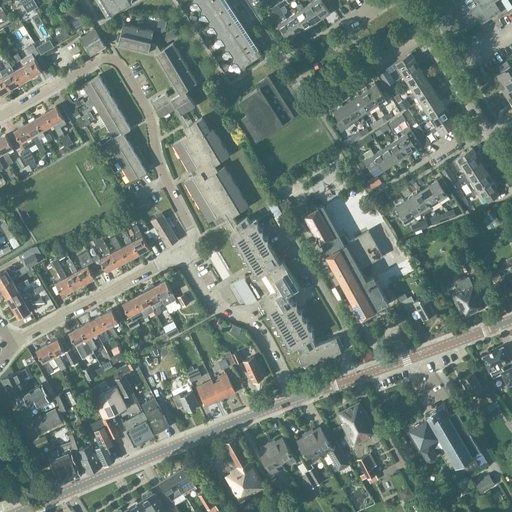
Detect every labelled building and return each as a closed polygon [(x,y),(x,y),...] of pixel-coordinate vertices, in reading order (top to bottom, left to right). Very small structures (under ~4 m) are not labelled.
[(102,0),(111,15),(132,3),(132,2),(131,2),(130,0),(102,0)] [(256,49),(244,31),(223,0),(192,0),(192,3),(193,3),(193,0),(198,1),(202,7),(201,7),(200,15),(201,15),(201,12),(206,13),(209,19),(208,27),(209,27),(209,24),(214,25),(217,31),(216,39),(217,39),(217,36),(222,37),(225,43),(224,51),(225,48),(230,49),(233,55),(232,63),(233,60),(238,61),(241,67),(241,68),(246,69),(247,64),(263,54),(259,48),(256,49)] [(284,0),(278,4),(281,8),(287,4),(284,0)] [(322,18),(323,18),(323,19),(326,17),(325,17),(331,13),(322,0),(315,0),(312,2),(322,18)] [(338,0),(332,0),(339,9),(343,7),(338,0)] [(445,0),(463,27),(463,28),(479,18),(482,24),(486,21),(501,12),(495,2),(497,0),(445,0)] [(322,18),(312,2),(304,8),(314,24),(315,23),(315,24),(318,23),(317,22),(322,18)] [(26,10),(22,4),(15,9),(18,14),(26,10)] [(281,8),(278,4),(272,8),(275,12),(281,8)] [(281,8),(275,12),(279,18),(281,17),(285,14),(281,8)] [(314,24),(304,8),(296,13),(306,29),(307,30),(310,28),(309,27),(314,24)] [(511,30),(511,13),(507,9),(498,18),(511,30)] [(0,13),(0,20),(2,24),(8,20),(4,11),(0,13)] [(306,29),(296,13),(287,18),(298,34),(299,35),(301,33),(301,32),(306,29)] [(298,34),(287,18),(285,14),(281,17),(283,21),(279,24),(289,40),(290,40),(293,39),(292,38),(298,34)] [(124,24),(119,42),(149,50),(154,31),(124,24)] [(24,26),(20,28),(24,35),(28,32),(24,26)] [(91,54),(105,46),(95,29),(81,37),(91,54)] [(56,36),(59,41),(70,35),(67,30),(56,36)] [(50,40),(38,47),(42,54),(54,47),(50,40)] [(198,82),(190,69),(174,42),(157,52),(181,91),(172,97),(182,113),(196,105),(190,95),(199,90),(196,83),(198,82)] [(25,65),(32,78),(43,72),(34,57),(39,54),(34,46),(25,51),(29,57),(22,60),(22,61),(25,65)] [(404,76),(420,66),(412,53),(396,64),(404,76)] [(1,72),(11,90),(22,84),(14,71),(8,60),(4,63),(8,68),(1,72)] [(501,85),(511,77),(511,65),(511,66),(508,61),(500,66),(503,71),(495,76),(501,85)] [(32,78),(25,65),(14,71),(22,84),(32,78)] [(409,85),(425,74),(420,66),(404,76),(409,85)] [(1,72),(0,70),(0,95),(0,96),(1,96),(3,97),(7,95),(6,92),(11,90),(1,72)] [(394,82),(386,70),(380,74),(388,86),(394,82)] [(425,74),(409,85),(415,93),(431,82),(425,74)] [(107,89),(99,75),(83,85),(91,99),(107,89)] [(259,89),(240,101),(249,115),(242,120),(256,141),(295,116),(269,76),(256,85),(259,89)] [(506,94),(511,89),(511,77),(501,85),(506,94)] [(431,82),(415,93),(410,96),(413,99),(417,97),(420,101),(436,91),(431,82)] [(378,105),(381,110),(385,107),(382,102),(387,99),(376,83),(376,84),(375,83),(373,84),(373,85),(368,89),(378,105)] [(368,89),(367,89),(367,88),(364,90),(365,91),(360,94),(370,110),(378,105),(368,89)] [(107,89),(91,99),(99,112),(115,102),(107,89)] [(425,109),(441,99),(436,91),(420,101),(425,109)] [(152,100),(162,117),(176,108),(166,92),(152,100)] [(370,110),(360,94),(359,94),(356,95),(357,96),(351,100),(362,115),(370,110)] [(399,103),(403,100),(399,94),(395,97),(399,103)] [(362,115),(351,100),(350,99),(348,101),(343,105),(353,121),(354,121),(356,125),(360,122),(357,118),(362,115)] [(431,118),(447,107),(441,99),(425,109),(421,112),(424,116),(428,113),(431,118)] [(403,100),(399,103),(403,109),(407,106),(403,100)] [(106,125),(123,115),(115,102),(99,112),(106,125)] [(343,105),(342,105),(342,104),(339,106),(340,107),(335,110),(339,118),(334,121),(341,132),(351,126),(349,124),(353,121),(343,105)] [(57,106),(46,112),(53,124),(59,135),(63,133),(64,133),(60,127),(67,123),(57,106)] [(436,126),(452,115),(447,107),(431,118),(436,126)] [(404,111),(409,119),(414,117),(408,108),(404,111)] [(46,112),(35,118),(42,130),(53,124),(46,112)] [(123,132),(124,133),(131,128),(123,115),(106,125),(114,137),(114,138),(123,132)] [(452,115),(436,126),(431,129),(433,133),(439,130),(441,134),(458,124),(452,115)] [(228,285),(235,296),(240,304),(252,303),(261,297),(264,303),(264,304),(272,318),(272,322),(275,322),(277,326),(277,331),(280,331),(283,335),(283,339),(285,339),(288,344),(288,348),(290,348),(291,349),(296,347),(298,345),(300,349),(302,352),(299,353),(301,358),(300,360),(302,362),(303,365),(305,364),(307,366),(310,362),(314,361),(316,362),(319,359),(324,357),(326,359),(328,356),(333,354),(335,355),(338,352),(342,351),(340,347),(343,346),(339,336),(316,344),(315,340),(313,337),(315,336),(313,332),(313,328),(310,328),(307,324),(307,319),(305,319),(302,315),(302,311),(300,311),(293,300),(293,301),(289,293),(293,291),(295,294),(302,290),(284,260),(280,262),(275,254),(255,219),(251,221),(248,216),(237,223),(233,215),(249,206),(225,166),(218,170),(215,164),(230,155),(213,128),(210,130),(202,117),(185,128),(189,134),(174,143),(190,170),(196,166),(200,172),(185,181),(209,221),(213,219),(217,225),(229,217),(237,230),(232,233),(234,236),(234,241),(236,241),(239,245),(239,249),(241,249),(244,254),(244,258),(247,258),(249,262),(249,267),(252,267),(255,272),(246,277),(245,275),(228,285)] [(377,121),(380,126),(386,122),(383,117),(377,121)] [(414,117),(409,119),(414,126),(418,123),(414,117)] [(35,118),(25,124),(32,136),(36,143),(38,147),(43,145),(43,144),(39,138),(37,133),(42,130),(35,118)] [(396,119),(390,123),(393,127),(399,123),(396,119)] [(380,126),(377,121),(371,125),(374,130),(380,126)] [(19,127),(14,130),(21,142),(26,150),(21,152),(27,163),(28,162),(33,159),(34,159),(31,152),(28,148),(36,143),(32,136),(25,124),(24,124),(23,123),(19,125),(19,127)] [(381,128),(384,132),(390,129),(388,124),(381,128)] [(403,135),(399,138),(409,154),(422,145),(410,126),(401,132),(403,135)] [(420,136),(424,133),(420,127),(416,130),(420,136)] [(360,132),(363,136),(369,132),(367,128),(360,132)] [(384,132),(381,128),(375,132),(378,136),(384,132)] [(115,155),(131,145),(124,133),(123,132),(114,138),(114,137),(107,141),(115,155)] [(363,136),(360,132),(354,136),(357,140),(363,136)] [(63,133),(59,135),(66,147),(68,145),(73,143),(67,134),(64,135),(63,133)] [(424,133),(420,136),(424,142),(428,139),(424,133)] [(365,138),(368,143),(374,139),(371,134),(365,138)] [(6,136),(0,139),(0,149),(3,154),(9,165),(13,162),(10,156),(7,151),(13,148),(6,136)] [(350,137),(343,142),(346,147),(354,142),(350,137)] [(368,143),(365,138),(359,142),(361,147),(368,143)] [(401,159),(409,154),(399,138),(391,143),(401,159)] [(393,164),(401,159),(391,143),(383,148),(393,164)] [(123,168),(139,158),(131,145),(115,155),(123,168)] [(393,164),(383,148),(375,154),(385,169),(393,164)] [(467,172),(482,162),(485,160),(479,152),(477,154),(473,148),(453,161),(459,171),(464,168),(467,172)] [(375,154),(366,159),(360,164),(366,174),(373,170),(376,175),(385,169),(375,154)] [(23,156),(17,159),(22,168),(28,164),(23,156)] [(147,172),(139,158),(123,168),(131,182),(147,172)] [(467,183),(488,170),(482,162),(467,172),(462,175),(467,183)] [(473,192),(477,189),(493,178),(488,170),(467,183),(473,192)] [(450,182),(455,180),(451,173),(446,176),(450,182)] [(376,175),(368,181),(373,188),(382,183),(376,175)] [(440,201),(448,195),(444,189),(449,186),(443,177),(430,185),(440,201)] [(477,189),(473,192),(471,192),(474,196),(480,193),(482,197),(485,195),(489,202),(500,195),(496,188),(498,187),(493,178),(477,189)] [(455,180),(450,182),(454,189),(459,186),(455,180)] [(440,201),(430,185),(422,190),(432,206),(440,201)] [(432,206),(422,190),(413,195),(423,211),(432,206)] [(461,199),(465,196),(461,190),(457,193),(461,199)] [(423,211),(413,195),(405,201),(415,216),(423,211)] [(465,196),(461,199),(465,205),(469,202),(465,196)] [(265,201),(270,215),(278,212),(273,198),(265,201)] [(287,200),(280,204),(284,211),(291,208),(287,200)] [(415,216),(405,201),(396,206),(407,222),(415,216)] [(324,204),(305,214),(321,244),(323,243),(328,253),(327,254),(362,317),(376,310),(376,309),(389,301),(377,280),(374,275),(373,273),(370,275),(364,265),(383,255),(369,230),(349,241),(345,234),(341,236),(324,204)] [(271,215),(275,225),(283,222),(279,212),(271,215)] [(166,219),(162,213),(151,220),(155,226),(166,219)] [(166,219),(155,226),(161,236),(168,246),(171,244),(178,240),(179,240),(166,219)] [(5,233),(11,230),(6,222),(1,225),(5,233)] [(136,232),(135,233),(138,239),(132,242),(139,255),(150,249),(137,225),(133,227),(136,232)] [(155,226),(149,230),(153,236),(155,240),(161,236),(155,226)] [(11,230),(5,233),(15,249),(20,246),(11,230)] [(153,236),(149,230),(144,233),(148,239),(153,236)] [(122,248),(129,260),(139,255),(132,242),(129,236),(126,231),(123,233),(126,238),(125,239),(128,244),(122,248)] [(104,267),(107,272),(118,266),(111,253),(100,233),(92,237),(98,248),(101,246),(106,256),(100,259),(98,255),(93,259),(99,270),(104,267)] [(116,236),(111,239),(117,250),(111,253),(118,266),(129,260),(122,248),(116,236)] [(78,271),(84,284),(95,278),(89,266),(94,263),(88,251),(79,256),(82,262),(81,263),(83,268),(78,271)] [(17,272),(7,269),(0,272),(0,285),(1,287),(13,280),(33,268),(32,267),(41,262),(36,253),(23,261),(26,266),(17,272)] [(467,254),(457,261),(463,272),(474,265),(467,254)] [(74,290),(67,277),(59,261),(58,259),(53,262),(62,279),(56,282),(63,295),(74,290)] [(67,277),(74,290),(84,284),(78,271),(72,260),(68,262),(71,268),(70,269),(73,274),(67,277)] [(494,278),(499,288),(508,283),(511,290),(511,289),(511,271),(502,277),(500,274),(494,278)] [(452,296),(463,318),(486,307),(481,296),(478,291),(477,292),(470,277),(459,282),(463,290),(452,295),(452,296)] [(27,279),(22,282),(24,287),(30,284),(27,279)] [(13,280),(1,287),(7,297),(19,290),(24,287),(22,282),(16,285),(13,280)] [(166,280),(155,285),(164,303),(165,305),(176,299),(166,280)] [(148,289),(144,291),(155,310),(157,315),(161,313),(160,305),(164,303),(155,285),(154,284),(153,284),(148,286),(148,288),(148,289)] [(13,308),(25,300),(30,298),(40,292),(38,289),(28,294),(28,293),(23,296),(19,290),(7,297),(13,308)] [(144,291),(134,297),(144,315),(145,318),(148,316),(149,316),(148,314),(155,310),(144,291)] [(178,297),(183,306),(189,302),(185,294),(178,297)] [(412,296),(401,301),(406,310),(416,305),(424,318),(435,313),(425,295),(415,301),(412,296)] [(134,297),(123,303),(133,321),(128,323),(131,330),(137,327),(140,325),(137,319),(144,315),(134,297)] [(25,300),(13,308),(19,318),(45,303),(42,298),(28,306),(25,300)] [(112,309),(101,315),(108,327),(114,338),(118,336),(119,336),(113,325),(119,321),(114,312),(112,309)] [(101,315),(91,320),(97,333),(108,327),(101,315)] [(91,320),(80,326),(87,338),(93,349),(97,347),(91,336),(97,333),(91,320)] [(80,326),(69,332),(83,357),(94,351),(93,349),(87,338),(80,326)] [(166,333),(169,338),(176,335),(180,333),(177,328),(176,328),(166,333)] [(169,338),(166,333),(158,337),(161,343),(169,338)] [(47,344),(54,356),(62,371),(67,368),(59,354),(65,351),(62,345),(61,344),(58,338),(57,339),(57,337),(55,337),(52,339),(51,340),(52,342),(47,344)] [(137,343),(131,346),(136,355),(142,352),(137,343)] [(54,356),(47,344),(37,350),(50,374),(55,371),(48,359),(54,356)] [(503,347),(482,357),(489,371),(490,371),(493,377),(502,373),(507,384),(511,381),(511,366),(505,371),(502,365),(510,361),(503,347)] [(71,349),(66,352),(73,365),(78,362),(71,349)] [(239,351),(232,354),(236,363),(243,360),(239,351)] [(115,355),(114,356),(117,362),(125,358),(121,352),(115,355)] [(246,366),(253,382),(264,377),(257,361),(256,362),(253,355),(245,358),(249,365),(246,366)] [(226,359),(220,361),(224,368),(229,366),(226,359)] [(125,374),(139,367),(135,360),(121,367),(125,374)] [(104,370),(113,366),(110,361),(102,366),(102,367),(104,370)] [(93,371),(90,366),(83,370),(88,380),(95,376),(93,371)] [(95,376),(105,371),(104,370),(102,367),(93,371),(95,376)] [(189,379),(192,385),(199,381),(194,370),(187,374),(189,379)] [(20,371),(2,379),(7,390),(9,389),(13,397),(24,392),(20,382),(24,380),(20,371)] [(462,379),(471,394),(476,391),(480,397),(486,393),(490,400),(495,397),(488,384),(483,387),(474,372),(462,379)] [(214,384),(221,399),(236,392),(228,377),(226,373),(219,377),(220,381),(214,384)] [(115,379),(124,396),(133,391),(125,374),(115,379)] [(47,396),(48,395),(42,384),(23,394),(29,406),(31,405),(35,403),(38,407),(50,401),(47,396)] [(221,399),(214,384),(207,387),(205,384),(198,387),(199,391),(207,406),(221,399)] [(100,393),(93,397),(94,397),(98,405),(104,419),(110,416),(117,413),(127,408),(117,386),(110,389),(100,393)] [(70,391),(65,393),(71,406),(77,403),(70,391)] [(56,396),(62,410),(71,407),(71,406),(65,393),(64,392),(56,396)] [(173,397),(175,400),(178,408),(184,406),(186,410),(188,409),(189,410),(191,411),(195,409),(196,407),(197,407),(197,405),(199,404),(193,392),(181,397),(180,394),(173,397)] [(155,398),(143,404),(146,411),(151,422),(153,422),(157,431),(163,428),(165,428),(168,427),(168,425),(169,425),(155,398)] [(497,400),(487,406),(489,411),(500,405),(497,400)] [(342,424),(353,445),(370,437),(369,434),(376,431),(365,409),(364,409),(360,402),(339,412),(344,423),(342,424)] [(432,409),(425,413),(428,417),(439,436),(451,457),(446,460),(451,468),(454,467),(482,451),(457,408),(456,408),(453,402),(447,405),(445,402),(438,406),(437,404),(431,408),(432,409)] [(33,419),(40,434),(63,423),(56,408),(33,419)] [(146,439),(155,435),(143,412),(141,414),(135,417),(146,439)] [(104,419),(103,419),(112,438),(119,435),(110,416),(104,419)] [(135,417),(124,422),(135,445),(137,444),(138,445),(143,442),(142,441),(146,439),(135,417)] [(428,417),(409,428),(420,446),(427,457),(432,458),(436,456),(437,452),(441,450),(446,460),(451,457),(439,436),(428,417)] [(97,428),(94,430),(97,436),(101,445),(96,448),(104,465),(115,460),(110,449),(112,448),(110,445),(113,443),(110,436),(105,425),(97,428)] [(338,443),(337,444),(333,446),(321,427),(309,434),(323,456),(332,451),(343,469),(350,464),(338,443)] [(80,449),(83,448),(78,432),(70,434),(74,448),(78,446),(80,449)] [(323,456),(309,434),(298,441),(311,463),(323,456)] [(45,436),(35,440),(39,449),(49,445),(45,436)] [(225,443),(238,467),(231,471),(232,474),(225,477),(239,502),(266,487),(247,452),(244,453),(235,437),(225,443)] [(284,437),(272,445),(283,463),(289,459),(292,463),(298,460),(284,437)] [(69,481),(81,476),(71,449),(74,448),(71,440),(57,446),(60,453),(58,454),(69,481)] [(87,473),(101,467),(101,466),(93,449),(91,444),(79,450),(83,458),(81,459),(87,473)] [(272,445),(261,451),(275,474),(280,470),(277,466),(283,463),(272,445)] [(60,453),(57,446),(49,449),(52,456),(50,457),(60,484),(69,481),(58,454),(60,453)] [(93,449),(101,466),(103,465),(95,448),(93,449)] [(9,450),(1,455),(4,461),(12,457),(9,450)] [(368,477),(368,478),(376,474),(372,467),(377,465),(370,452),(358,459),(365,473),(368,477)] [(475,458),(459,467),(464,476),(480,467),(480,466),(475,459),(475,458)] [(172,474),(180,486),(183,491),(187,489),(195,484),(184,466),(172,474)] [(309,471),(317,484),(323,481),(315,467),(309,471)] [(309,471),(304,474),(312,488),(317,484),(309,471)] [(171,498),(183,491),(180,486),(172,474),(160,481),(171,498)] [(489,474),(475,481),(481,491),(481,492),(495,484),(489,474)] [(277,478),(271,482),(278,493),(284,489),(277,478)] [(163,511),(166,511),(155,492),(138,502),(139,504),(130,509),(129,507),(120,511),(163,511)] [(199,495),(207,509),(213,506),(205,492),(199,495)] [(422,511),(417,502),(413,505),(417,511),(422,511)]
